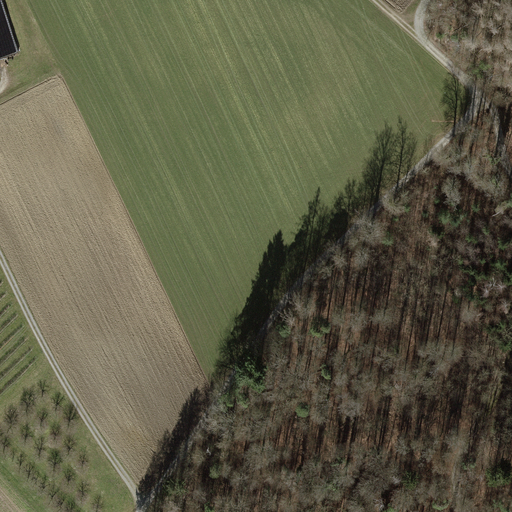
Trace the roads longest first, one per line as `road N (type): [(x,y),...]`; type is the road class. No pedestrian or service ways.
road 1 (track): [(425,0),(417,38),(484,95),(303,280),(210,402),(150,500)]
road 2 (track): [(150,500),(65,379),(0,251)]
road 3 (track): [(467,511),(456,469),(511,358)]
